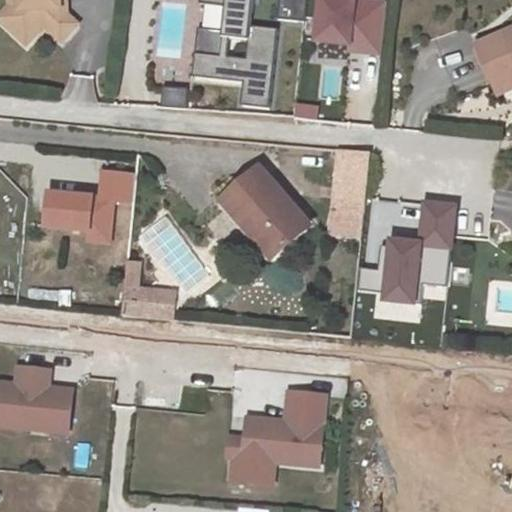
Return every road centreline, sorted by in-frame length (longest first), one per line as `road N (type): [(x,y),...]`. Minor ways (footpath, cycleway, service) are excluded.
road 1 (track): [(466,151),(0,104)]
road 2 (track): [(342,355),(0,318)]
road 3 (residential): [(342,355),(511,375)]
